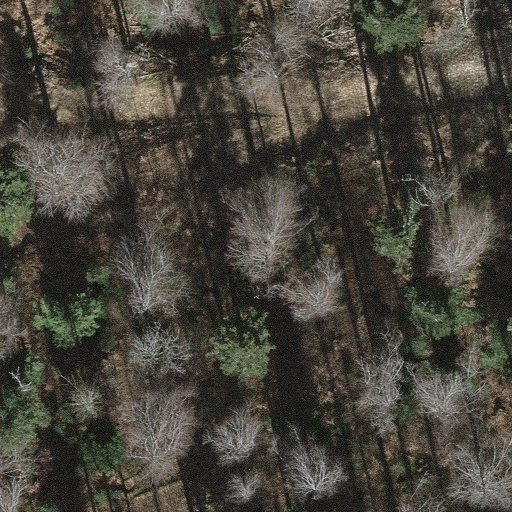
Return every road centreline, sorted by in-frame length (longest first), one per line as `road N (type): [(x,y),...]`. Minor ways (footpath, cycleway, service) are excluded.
road 1 (track): [(0,117),(511,69)]
road 2 (track): [(0,229),(404,85)]
